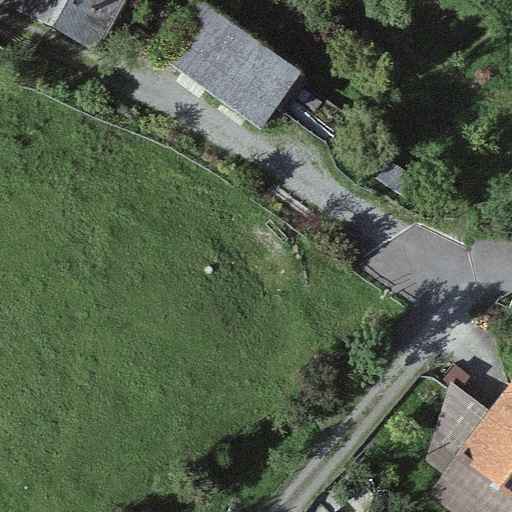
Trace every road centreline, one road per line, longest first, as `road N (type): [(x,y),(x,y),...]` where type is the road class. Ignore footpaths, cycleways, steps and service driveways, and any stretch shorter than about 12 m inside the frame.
road 1 (track): [(427,252),(0,21)]
road 2 (track): [(511,283),(467,294),(283,511)]
